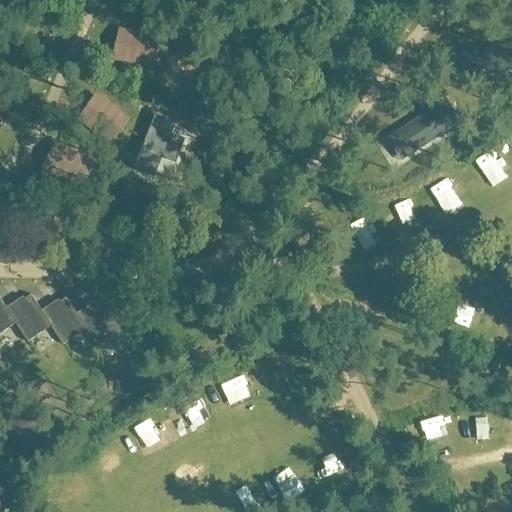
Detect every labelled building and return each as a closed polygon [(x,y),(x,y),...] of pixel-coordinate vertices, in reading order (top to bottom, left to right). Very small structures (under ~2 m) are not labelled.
[(119,32),(114,53),(155,63),(160,42),(119,32)] [(511,71),(511,46),(463,51),(466,76),(511,71)] [(94,96),(81,114),(115,139),(128,121),(94,96)] [(461,123),(447,101),(390,137),(404,159),(461,123)] [(55,144),(44,163),(80,184),(91,166),(55,144)] [(28,200),(18,220),(55,239),(65,220),(28,200)] [(24,296),(7,307),(17,324),(29,343),(51,327),(42,310),(32,295),(25,299),(24,296)] [(0,335),(17,324),(7,307),(0,296),(0,335)] [(64,344),(87,330),(78,314),(67,298),(61,302),(59,299),(42,310),(51,327),(64,344)] [(95,302),(78,314),(87,330),(100,349),(124,331),(103,302),(98,305),(95,302)] [(181,430),(190,449),(209,441),(199,421),(181,430)] [(79,511),(97,511),(99,501),(80,500),(79,511)]
